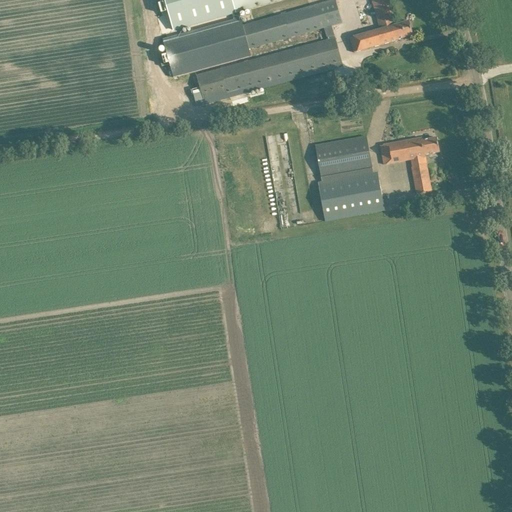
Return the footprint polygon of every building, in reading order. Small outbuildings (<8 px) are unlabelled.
[(166,53),(159,55),(162,66),(170,64),(173,78),(254,55),(252,49),(292,37),(312,32),(325,28),(329,40),(256,60),(199,76),(202,90),(193,92),(196,105),(344,65),(343,62),(336,37),(336,38),(332,26),(344,23),(338,3),(337,0),(334,0),(310,7),(255,23),(246,25),(243,15),(239,16),(240,19),(236,20),(163,41),(166,53)] [(168,0),(177,30),(282,0),(168,0)] [(387,0),(371,0),(380,30),(350,39),(354,53),(392,42),(413,36),(409,21),(395,26),(387,0)] [(316,146),(321,178),(322,182),(318,183),(325,222),(385,211),(378,172),(374,173),(367,137),(316,146)] [(412,140),(381,146),(384,165),(411,160),(413,167),(412,167),(417,194),(432,191),(425,155),(440,152),(437,138),(422,141),(422,138),(412,140)]
